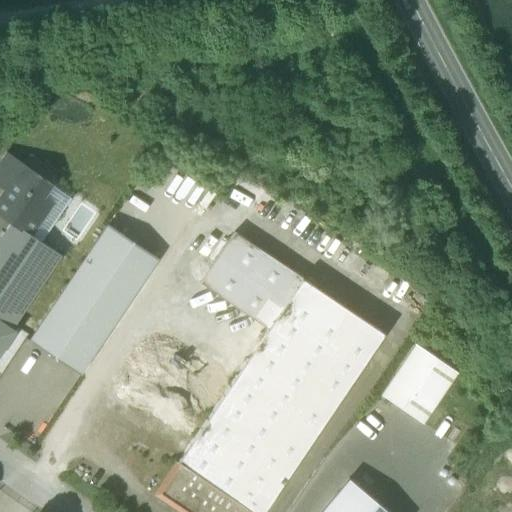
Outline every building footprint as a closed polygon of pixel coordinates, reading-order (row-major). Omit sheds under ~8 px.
[(0,161),(0,185),(6,190),(21,167),(4,156),(0,161)] [(0,214),(11,222),(31,235),(52,204),(43,198),(52,185),(54,181),(52,174),(46,169),(38,171),(36,174),(22,165),(21,167),(6,190),(0,198),(0,214)] [(70,198),(52,185),(43,198),(52,204),(31,235),(40,242),(70,198)] [(0,237),(0,320),(12,328),(61,255),(40,242),(31,235),(11,222),(0,237)] [(107,223),(28,340),(79,374),(157,257),(107,223)] [(199,282),(267,328),(301,277),(234,231),(199,282)] [(262,511),(383,332),(301,277),(267,328),(177,461),(252,511),(262,511)] [(0,354),(15,331),(12,328),(0,320),(0,354)] [(415,343),(380,394),(422,422),(456,371),(415,343)] [(184,511),(251,511),(252,511),(177,461),(156,493),(184,511)] [(388,511),(348,478),(319,511),(388,511)]
